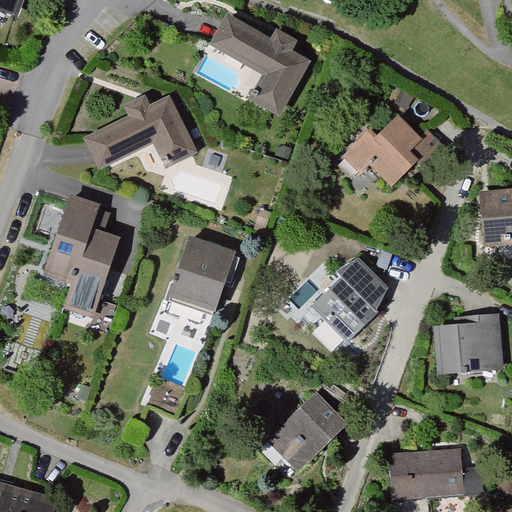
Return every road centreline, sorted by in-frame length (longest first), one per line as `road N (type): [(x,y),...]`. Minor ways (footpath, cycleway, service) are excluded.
road 1 (residential): [(0,216),(61,44),(96,0)]
road 2 (residential): [(152,489),(0,426)]
